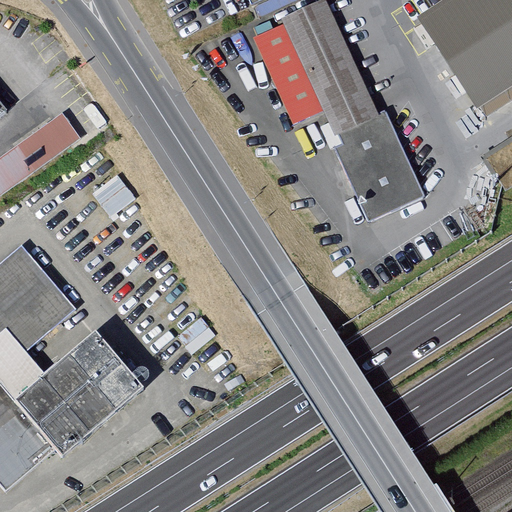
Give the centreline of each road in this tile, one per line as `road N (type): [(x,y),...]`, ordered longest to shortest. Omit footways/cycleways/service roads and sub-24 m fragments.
road 1 (tertiary): [(87,0),(416,511)]
road 2 (motorway): [(511,280),(147,511)]
road 3 (motorway): [(252,511),(511,346)]
